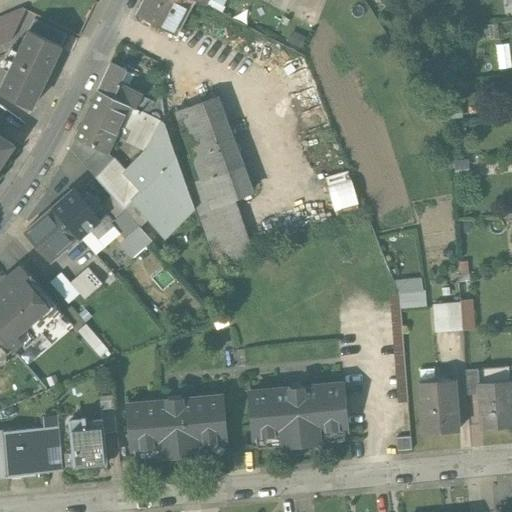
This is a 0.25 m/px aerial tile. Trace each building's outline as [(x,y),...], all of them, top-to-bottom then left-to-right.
[(143,0),(136,16),(177,37),(195,1),(193,0),(143,0)] [(10,41),(26,9),(0,18),(10,41)] [(0,45),(10,41),(0,18),(0,45)] [(61,47),(29,32),(0,91),(0,94),(31,109),(61,47)] [(111,64),(98,91),(136,109),(141,99),(142,96),(121,85),(127,72),(111,64)] [(147,115),(136,109),(98,91),(75,139),(108,155),(117,136),(147,151),(148,149),(161,121),(147,115)] [(152,104),(141,99),(136,109),(147,115),(152,104)] [(191,152),(175,158),(194,209),(215,268),(249,256),(220,174),(239,167),(215,99),(177,113),(191,152)] [(164,122),(161,121),(148,149),(147,151),(125,173),(108,155),(75,139),(69,150),(123,210),(139,229),(149,220),(165,239),(194,209),(175,158),(164,122)] [(0,166),(14,146),(0,137),(0,166)] [(327,182),(334,214),(359,208),(351,176),(327,182)] [(75,191),(54,209),(80,239),(95,256),(104,247),(100,242),(111,232),(109,230),(112,227),(109,223),(112,221),(90,196),(84,201),(75,191)] [(52,263),(80,239),(54,209),(27,233),(37,245),(33,248),(40,256),(43,253),(52,263)] [(123,210),(112,221),(109,223),(112,227),(125,241),(120,246),(132,260),(152,242),(139,229),(123,210)] [(0,337),(12,351),(21,343),(25,348),(62,317),(21,268),(0,285),(0,337)] [(62,275),(51,285),(68,304),(79,295),(84,300),(102,284),(88,268),(70,284),(62,275)] [(400,298),(422,295),(420,280),(398,281),(400,298)] [(424,296),(400,298),(401,311),(426,308),(424,296)] [(460,304),(462,330),(474,329),(471,303),(460,304)] [(460,304),(434,306),(436,332),(462,330),(460,304)] [(86,326),(78,332),(100,358),(108,351),(86,326)] [(0,360),(12,351),(0,337),(0,360)] [(480,396),(479,385),(480,385),(479,372),(465,373),(467,397),(480,396)] [(480,385),(479,385),(480,396),(482,430),(511,427),(511,412),(510,394),(509,372),(491,373),(492,384),(480,385)] [(453,382),(418,383),(422,435),(457,432),(453,382)] [(342,385),(250,394),(254,439),(282,437),(283,447),(319,443),(318,433),(346,431),(342,385)] [(221,397),(128,406),(132,452),(161,449),(162,458),(198,455),(197,445),(225,442),(221,397)] [(99,414),(100,426),(103,426),(104,437),(116,436),(114,412),(99,414)] [(43,422),(43,430),(45,430),(49,473),(62,471),(57,420),(43,422)] [(86,421),(69,422),(72,455),(73,467),(74,471),(107,468),(104,437),(103,426),(100,426),(86,427),(86,421)] [(5,439),(0,439),(0,459),(7,459),(8,474),(33,472),(34,474),(49,473),(45,430),(43,430),(5,434),(5,439)] [(410,438),(396,439),(397,452),(412,450),(410,438)] [(66,468),(73,467),(72,455),(64,456),(66,468)]
